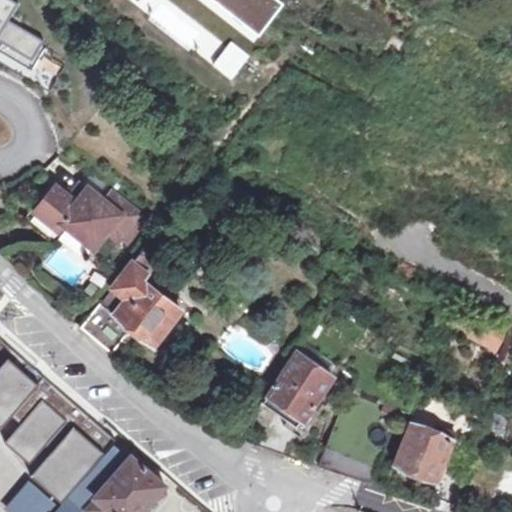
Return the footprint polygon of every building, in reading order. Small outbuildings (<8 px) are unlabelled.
[(21,6),(10,0),(0,0),(0,51),(3,46),(34,64),(46,41),(12,21),(21,6)] [(284,4),(278,0),(117,0),(230,82),(284,4)] [(60,187),(40,212),(63,230),(68,224),(98,248),(113,230),(122,238),(142,213),(116,192),(108,201),(88,185),(77,200),(60,187)] [(63,230),(40,212),(38,210),(30,220),(55,240),(63,230)] [(160,254),(167,246),(157,237),(116,287),(131,299),(118,314),(104,302),(82,328),(114,355),(136,328),(159,348),(186,315),(147,283),(167,260),(160,254)] [(453,319),(448,332),(467,342),(472,328),(453,319)] [(500,358),(506,344),(472,328),(467,342),(500,358)] [(511,333),(510,333),(506,344),(500,358),(499,361),(511,366),(511,333)] [(0,341),(0,427),(1,428),(11,417),(20,426),(5,443),(30,464),(29,476),(4,510),(5,511),(58,511),(118,443),(0,341)] [(332,382),(297,355),(268,397),(292,414),(305,423),(332,382)] [(403,413),(349,392),(320,467),(374,488),(403,413)] [(263,404),(280,416),(288,421),(292,414),(268,397),(263,404)] [(283,457),(305,423),(292,414),(288,421),(280,416),(260,449),(283,457)] [(454,449),(409,430),(394,468),(438,486),(454,449)] [(118,443),(85,481),(100,494),(132,458),(140,464),(149,454),(126,434),(118,443)] [(466,482),(482,445),(464,438),(449,475),(466,482)] [(85,481),(71,497),(88,511),(143,511),(165,487),(140,464),(132,458),(100,494),(85,481)]
